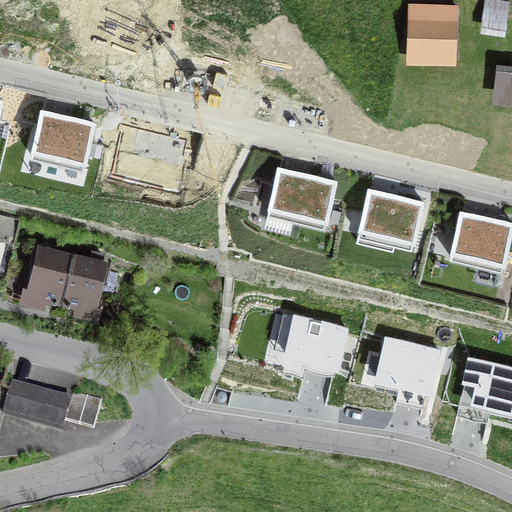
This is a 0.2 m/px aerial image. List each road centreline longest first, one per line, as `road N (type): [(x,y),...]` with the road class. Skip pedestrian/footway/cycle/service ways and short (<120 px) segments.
road 1 (residential): [(511,192),(0,70)]
road 2 (unclassified): [(161,420),(392,448),(511,488)]
road 3 (residential): [(511,333),(182,256)]
road 4 (residential): [(161,420),(154,392),(121,368),(0,331)]
road 5 (residential): [(0,492),(132,455),(161,420)]
